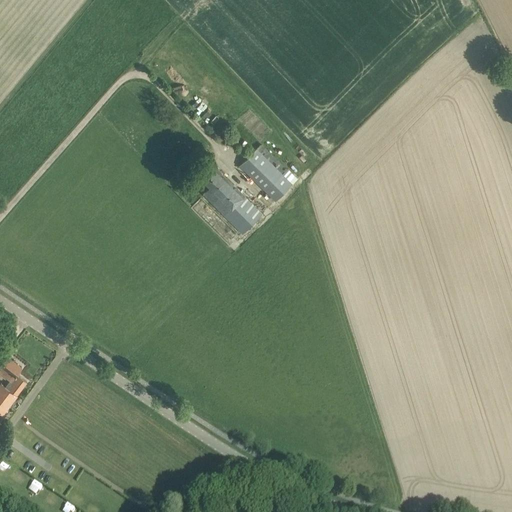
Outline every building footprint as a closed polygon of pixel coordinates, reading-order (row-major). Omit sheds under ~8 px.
[(275,201),(297,179),(261,143),(238,165),(275,201)] [(213,163),(199,177),(208,187),(202,193),(244,233),(263,213),(213,163)] [(22,367),(7,356),(0,365),(0,374),(5,378),(6,377),(10,380),(5,385),(0,381),(0,416),(16,394),(21,389),(27,381),(19,375),(19,376),(16,374),(22,367)] [(0,457),(0,467),(5,470),(9,462),(0,457)] [(30,489),(38,492),(41,484),(33,481),(30,489)]
